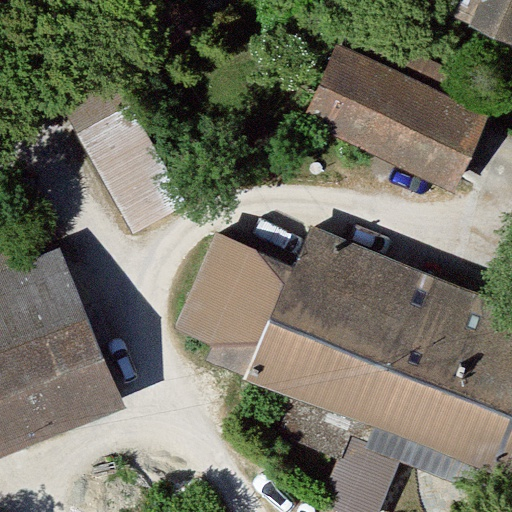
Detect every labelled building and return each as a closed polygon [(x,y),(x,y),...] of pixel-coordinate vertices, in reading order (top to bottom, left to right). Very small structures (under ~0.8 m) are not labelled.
[(511,0),(466,0),(511,19),(511,0)] [(318,123),(457,188),(490,117),(350,52),(318,123)] [(123,228),(180,206),(126,67),(69,90),(123,228)] [(511,475),(511,312),(318,239),(258,395),(507,489),(511,475)] [(0,305),(0,444),(117,390),(63,276),(0,305)]
